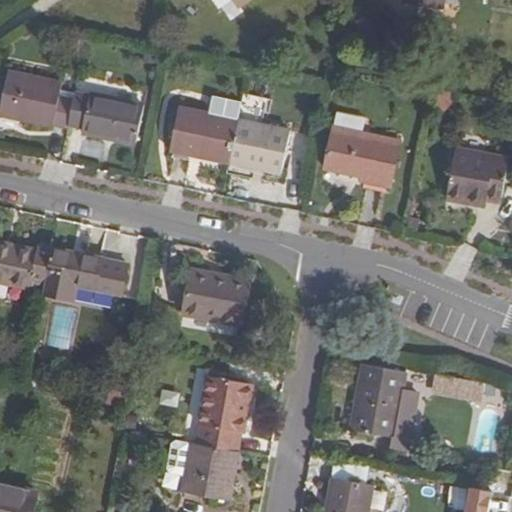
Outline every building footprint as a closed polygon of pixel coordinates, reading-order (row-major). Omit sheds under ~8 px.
[(229,0),(235,9),(248,0),(229,0)] [(438,0),(401,0),(401,3),(438,8),(438,0)] [(66,126),(71,99),(59,96),(62,84),(6,72),(0,99),(0,113),(65,128),(66,126)] [(71,99),(66,126),(80,129),(80,132),(133,143),(141,106),(73,91),(71,99)] [(228,162),(237,121),(176,109),(168,150),(228,162)] [(237,121),(228,162),(280,173),(288,131),(237,121)] [(363,176),(362,181),(388,186),(397,141),(329,128),(321,168),(363,176)] [(476,198),(485,200),(498,203),(506,158),(455,148),(445,199),(475,205),(476,198)] [(363,176),(321,168),(320,173),(362,181),(363,176)] [(476,198),(475,205),(483,207),(485,200),(476,198)] [(43,284),(51,249),(36,245),(35,250),(0,242),(0,281),(28,288),(29,281),(43,284)] [(43,284),(41,295),(69,301),(72,286),(119,296),(124,264),(51,249),(43,284)] [(209,278),(210,273),(190,269),(182,314),(239,325),(246,285),(209,278)] [(246,280),(210,273),(209,278),(246,285),(246,280)] [(403,372),(362,364),(350,429),(392,436),(403,372)] [(196,443),(236,450),(239,431),(242,432),(250,384),(206,376),(197,424),(199,424),(196,443)] [(488,401),(490,382),(440,376),(437,395),(488,401)] [(227,500),(236,450),(196,443),(188,442),(175,439),(171,443),(166,467),(169,472),(183,474),(179,490),(227,500)] [(365,511),(370,484),(330,477),(323,511),(365,511)] [(0,511),(29,511),(34,491),(0,482),(0,511)] [(447,499),(461,502),(463,485),(449,482),(447,499)] [(486,511),(488,499),(466,495),(462,511),(486,511)]
